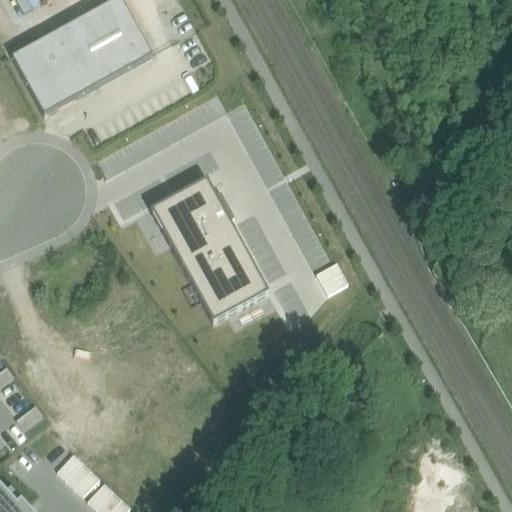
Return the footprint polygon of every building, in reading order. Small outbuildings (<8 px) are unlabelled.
[(21,0),(27,12),(36,8),(32,0),(21,0)] [(12,63),(44,121),(153,62),(120,3),(12,63)] [(170,249),(213,327),(226,319),(269,296),(207,184),(150,215),(170,249)] [(333,266),(316,276),(322,286),(342,274),(336,264),(333,266)] [(342,274),(322,286),(328,296),(348,285),(342,274)] [(31,410),(12,423),(19,433),(37,420),(31,410)] [(34,511),(5,480),(0,484),(0,511),(34,511)]
